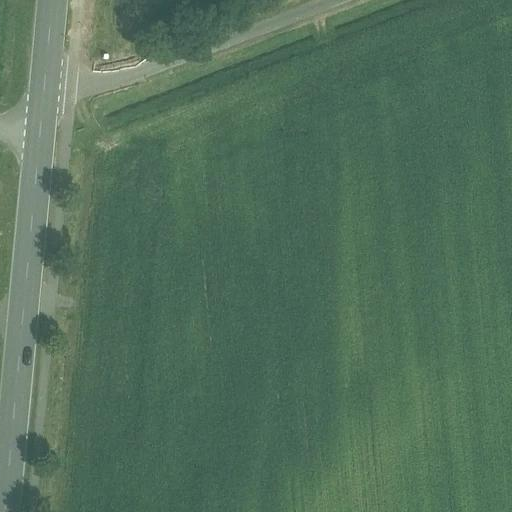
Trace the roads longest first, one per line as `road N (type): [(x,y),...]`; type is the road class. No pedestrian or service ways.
road 1 (primary): [(4,511),(42,111)]
road 2 (unclassified): [(42,111),(325,0)]
